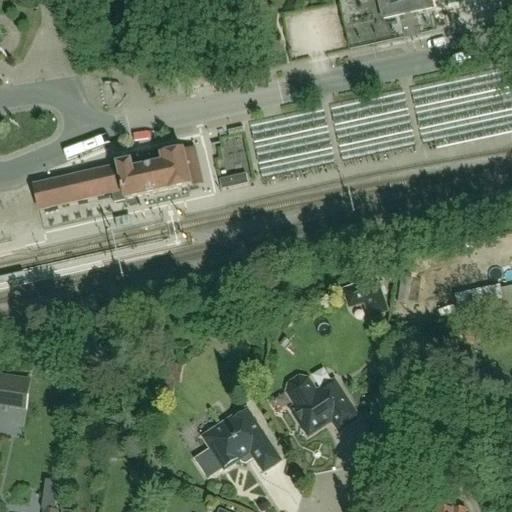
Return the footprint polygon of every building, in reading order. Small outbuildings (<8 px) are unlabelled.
[(378,0),(383,20),(434,9),(431,0),(378,0)] [(113,194),(115,206),(204,185),(196,149),(161,157),(163,165),(134,171),(132,164),(34,187),(40,211),(113,194)] [(236,195),(260,190),(258,180),(234,185),(236,195)] [(377,277),(341,290),(349,311),(363,305),(369,320),(389,313),(377,277)] [(469,316),(488,311),(488,309),(509,303),(506,291),(465,302),(469,316)] [(491,333),(511,328),(511,311),(487,317),(491,333)] [(289,393),(298,407),(292,410),(309,436),(333,420),(340,431),(359,419),(335,382),(317,394),(308,381),(300,379),(291,385),(289,393)] [(5,381),(2,405),(28,409),(32,385),(5,381)] [(248,408),(203,438),(211,451),(196,460),(209,480),(224,470),(225,472),(242,461),(243,454),(252,456),(264,474),(283,462),(248,408)] [(386,429),(384,447),(419,448),(420,432),(386,429)] [(404,468),(381,466),(379,480),(402,482),(404,468)] [(492,504),(511,504),(511,488),(493,487),(492,504)] [(55,511),(53,511),(55,498),(39,496),(33,495),(31,509),(44,511),(55,511)] [(466,511),(467,510),(453,509),(454,499),(439,498),(437,511),(466,511)]
